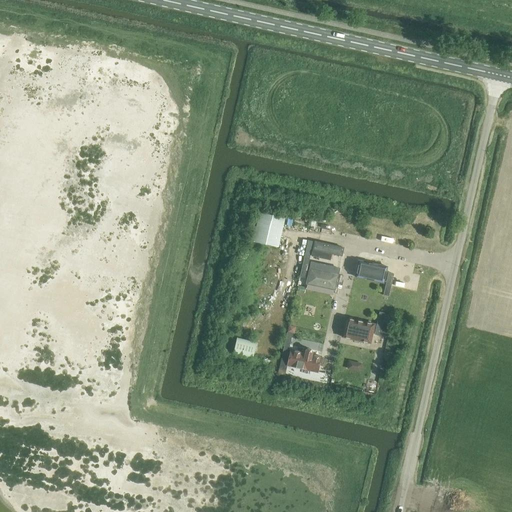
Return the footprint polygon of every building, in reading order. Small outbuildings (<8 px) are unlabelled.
[(253,240),(276,246),(283,217),(260,211),(253,240)] [(381,233),(397,236),(398,230),(382,227),(381,233)] [(310,254),(312,254),(314,244),(315,241),(307,239),(299,275),(305,276),(310,254)] [(343,250),(314,244),(313,252),(341,257),(343,250)] [(355,274),(383,280),(387,264),(359,258),(355,274)] [(306,283),(336,289),(340,269),(340,267),(311,261),(306,283)] [(383,294),(388,296),(394,273),(388,271),(383,294)] [(374,334),(379,335),(385,312),(379,311),(374,334)] [(341,335),(371,342),(376,322),(346,315),(341,335)] [(264,329),(262,334),(272,338),(274,333),(264,329)] [(282,353),(287,355),(292,332),(287,331),(282,353)] [(236,336),(233,353),(252,357),(255,341),(236,336)] [(289,362),(318,368),(321,353),(292,347),(289,362)] [(363,362),(364,353),(351,352),(350,361),(363,362)] [(369,384),(378,387),(382,373),(373,370),(369,384)]
